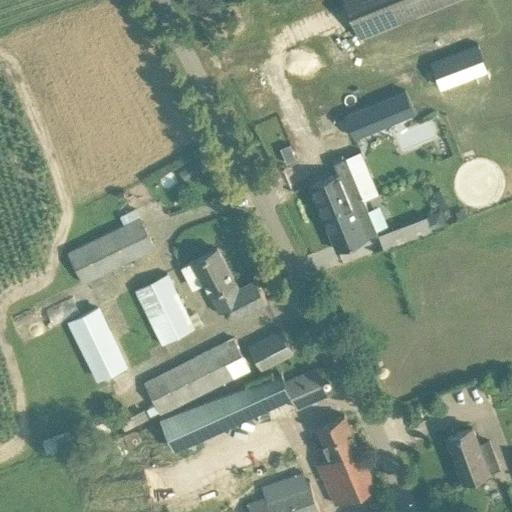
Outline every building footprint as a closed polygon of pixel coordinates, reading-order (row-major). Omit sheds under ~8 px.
[(244,29),(282,15),(276,0),(248,0),(235,5),(244,29)] [(343,0),(359,39),(456,0),(343,0)] [(413,96),(461,78),(452,56),(405,74),(413,96)] [(405,91),(346,115),(356,138),(414,113),(405,91)] [(274,103),(251,115),(272,155),(294,143),(274,103)] [(351,168),(310,185),(337,249),(367,237),(355,208),(366,204),(351,168)] [(444,208),(448,220),(464,215),(460,202),(444,208)] [(384,243),(430,231),(426,216),(380,227),(384,243)] [(86,282),(137,256),(155,247),(140,217),(71,251),(86,282)] [(211,293),(234,281),(217,248),(182,267),(183,267),(190,281),(202,275),(211,293)] [(145,353),(177,337),(195,328),(167,272),(118,297),(145,353)] [(234,281),(211,293),(220,311),(232,305),(238,315),(267,300),(257,281),(239,290),(234,281)] [(68,319),(97,380),(128,365),(100,305),(68,319)] [(260,368),(275,360),(293,351),(282,330),(249,347),(260,368)] [(163,411),(232,377),(249,368),(234,337),(148,380),(163,411)] [(266,381),(274,399),(289,392),(296,408),(329,393),(317,366),(285,381),(281,374),(266,381)] [(274,399),(266,381),(266,380),(160,418),(174,449),(276,403),(274,399)] [(380,493),(345,414),(317,426),(331,457),(322,461),(320,469),(336,504),(368,489),(372,497),(380,493)] [(448,435),(464,480),(495,469),(479,424),(448,435)] [(260,511),(320,511),(310,483),(308,484),(303,472),(290,476),(294,488),(257,501),(260,511)]
